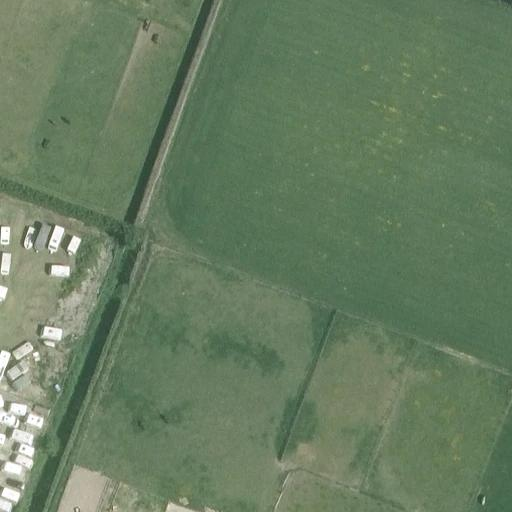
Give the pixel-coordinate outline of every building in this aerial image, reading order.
[(86,237),(94,241),(102,222),(93,219),(86,237)] [(28,239),(33,230),(18,222),(13,231),(28,239)] [(75,323),(91,327),(95,310),(79,307),(75,323)] [(35,378),(32,388),(57,397),(62,382),(69,385),(76,366),(67,363),(59,386),(35,378)] [(4,432),(26,435),(27,425),(5,423),(4,432)]
